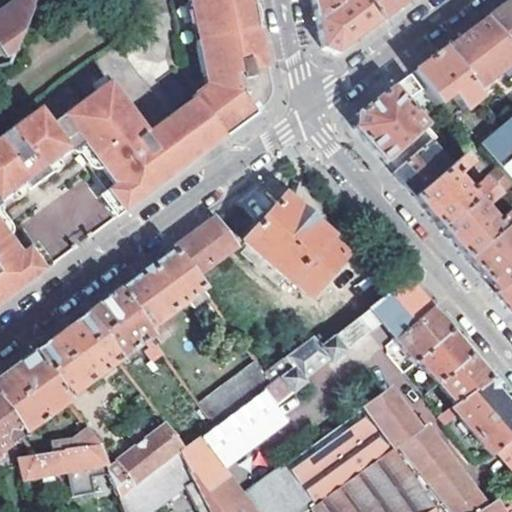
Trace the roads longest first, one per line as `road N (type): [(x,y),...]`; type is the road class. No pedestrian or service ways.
road 1 (residential): [(0,341),(306,113)]
road 2 (residential): [(306,113),(511,358)]
road 3 (residential): [(306,113),(459,0)]
